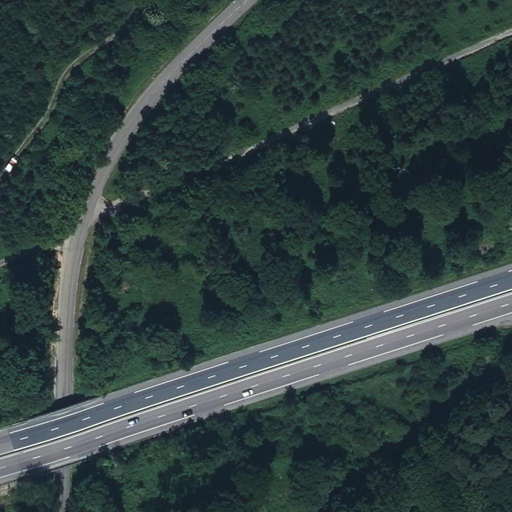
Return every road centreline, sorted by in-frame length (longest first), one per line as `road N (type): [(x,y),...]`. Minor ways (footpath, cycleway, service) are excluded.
road 1 (secondary): [(245,0),(134,117),(81,223),(68,294),(63,511)]
road 2 (trunk): [(511,279),(0,444)]
road 3 (trunk): [(0,467),(511,302)]
road 4 (track): [(86,209),(127,204),(511,30)]
road 5 (track): [(0,181),(49,113),(71,60),(118,34),(134,0)]
